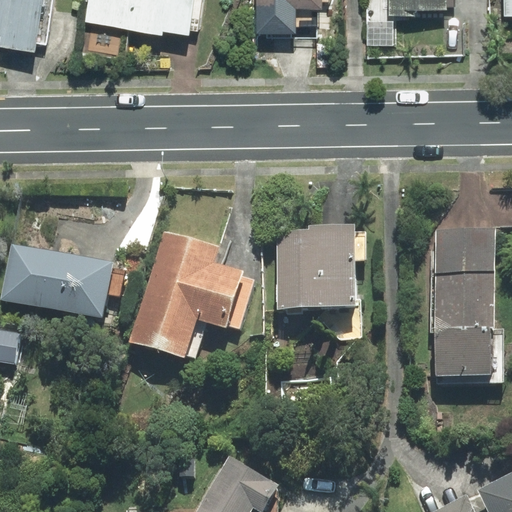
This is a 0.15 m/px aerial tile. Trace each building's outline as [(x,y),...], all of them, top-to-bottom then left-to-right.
[(0,0),(0,33),(14,36),(12,48),(51,54),(60,0),(0,0)] [(214,0),(96,0),(93,18),(209,36),(214,0)] [(339,0),(267,0),(267,8),(339,11),(339,0)] [(398,0),(398,12),(462,12),(461,0),(398,0)] [(360,302),(357,302),(357,268),(366,268),(367,239),(358,239),(358,232),(277,231),(276,318),(319,318),(338,344),(360,344),(360,302)] [(496,232),(435,232),(433,386),(495,386),(496,232)] [(255,280),(226,271),(231,256),(174,238),(137,351),(194,370),(207,331),(235,341),(255,280)] [(112,272),(13,252),(2,307),(101,326),(112,272)] [(20,337),(0,333),(0,368),(15,371),(20,337)] [(182,511),(140,510),(139,511),(268,511),(278,496),(229,465),(199,511),(182,511)] [(511,511),(511,478),(444,511),(511,511)]
